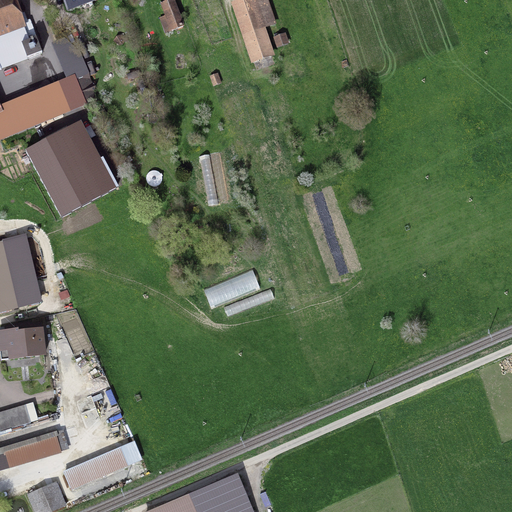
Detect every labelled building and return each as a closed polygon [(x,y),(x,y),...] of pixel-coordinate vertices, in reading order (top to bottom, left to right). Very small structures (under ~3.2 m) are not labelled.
[(25,26),(15,0),(0,0),(0,69),(0,70),(1,69),(42,54),(36,39),(29,42),(24,27),(25,26)] [(63,0),(67,11),(96,0),(63,0)] [(173,0),(162,4),(166,17),(160,19),(166,33),(183,27),(173,0)] [(272,55),(262,27),(253,0),(248,0),(234,5),(253,61),(272,55)] [(253,0),(262,27),(274,23),(266,0),(253,0)] [(285,34),(274,38),(276,45),(287,41),(285,34)] [(62,114),(52,90),(0,112),(0,138),(0,139),(62,114)] [(61,219),(101,197),(66,130),(25,151),(61,219)] [(0,244),(0,311),(39,302),(24,239),(0,244)] [(18,331),(2,333),(3,348),(0,348),(0,350),(1,360),(44,355),(41,331),(23,333),(23,332),(18,332),(18,331)] [(0,414),(0,431),(30,422),(25,407),(0,414)] [(60,451),(55,437),(4,452),(8,467),(60,451)] [(133,445),(64,474),(70,488),(139,459),(133,445)] [(251,511),(237,477),(154,511),(251,511)] [(35,511),(50,511),(65,506),(55,483),(28,495),(35,511)]
